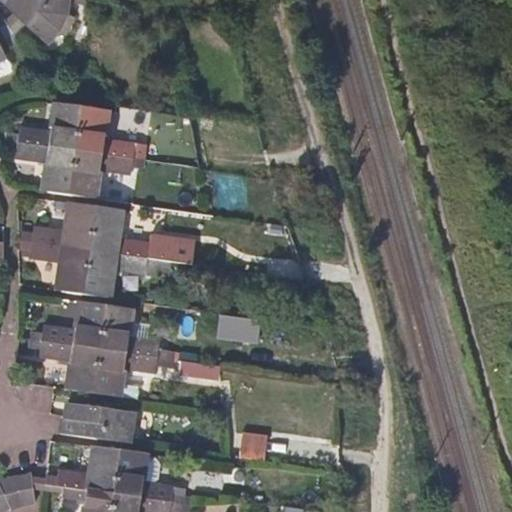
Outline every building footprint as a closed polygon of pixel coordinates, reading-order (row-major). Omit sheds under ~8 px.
[(6,21),(8,23),(15,33),(26,22),(47,41),(58,30),(65,34),(74,16),(66,12),(67,0),(1,0),(2,0),(14,11),(6,21)] [(75,152),(82,107),(60,104),(59,119),(53,118),(51,132),(20,128),(19,135),(8,134),(6,142),(75,152)] [(75,152),(144,161),(144,153),(134,152),(135,144),(103,139),(105,126),(99,125),(101,110),(82,107),(75,152)] [(69,196),(75,152),(6,142),(5,150),(16,152),(15,159),(46,164),(44,179),(49,179),(48,193),(69,196)] [(75,152),(69,196),(89,199),(91,185),(97,186),(99,171),(131,176),(132,168),(143,169),(144,161),(75,152)] [(211,196),(214,197),(214,211),(238,212),(238,189),(225,188),(225,175),(211,175),(211,196)] [(89,251),(95,207),(74,204),(73,219),(67,219),(64,232),(34,228),(33,235),(22,233),(20,242),(89,251)] [(116,210),(95,207),(89,251),(158,261),(191,266),(195,243),(150,236),(149,244),(118,240),(120,226),(114,225),(116,210)] [(89,251),(20,242),(19,249),(30,251),(30,258),(60,263),(58,278),(64,279),(62,292),(83,295),(89,251)] [(89,251),(83,295),(104,298),(105,286),(110,286),(113,270),(146,275),(147,268),(157,269),(158,261),(89,251)] [(32,332),(31,340),(99,350),(105,306),(85,303),(83,316),(77,316),(75,331),(43,327),(42,333),(32,332)] [(105,306),(99,350),(168,360),(169,352),(158,350),(159,344),(128,339),(129,324),(123,323),(125,309),(105,306)] [(87,394),(93,395),(99,350),(31,340),(30,349),(39,351),(39,357),(71,362),(69,377),(74,378),(72,391),(87,394)] [(99,350),(93,395),(102,396),(113,397),(115,384),(121,385),(123,370),(154,374),(155,368),(167,369),(168,360),(99,350)] [(100,409),(102,396),(93,395),(87,394),(86,407),(68,404),(65,419),(62,419),(60,434),(122,443),(124,429),(133,430),(134,414),(100,409)] [(265,462),(268,435),(242,433),(239,459),(265,462)] [(65,487),(114,494),(120,450),(100,448),(97,461),(91,460),(89,476),(59,472),(58,477),(46,476),(45,486),(65,489),(65,487)] [(114,494),(182,505),(183,497),(172,495),(173,489),(143,484),(145,468),(140,467),(142,454),(120,450),(114,494)] [(15,478),(22,506),(35,503),(30,475),(15,478)] [(0,488),(12,509),(22,506),(15,478),(0,481),(0,488)] [(111,511),(114,494),(65,487),(65,489),(64,500),(84,503),(83,511),(111,511)] [(0,511),(4,511),(12,509),(0,488),(0,511)] [(114,494),(111,511),(170,511),(177,511),(181,511),(182,505),(114,494)]
